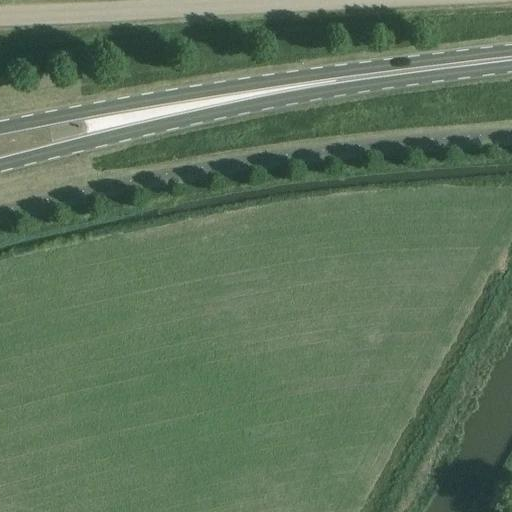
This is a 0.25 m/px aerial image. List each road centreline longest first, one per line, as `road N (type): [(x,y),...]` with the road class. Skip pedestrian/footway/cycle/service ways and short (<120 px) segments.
road 1 (primary): [(0,170),(353,80)]
road 2 (primary): [(353,80),(158,100),(0,129)]
road 3 (unclassified): [(0,15),(343,0)]
road 4 (primary): [(511,61),(353,80)]
